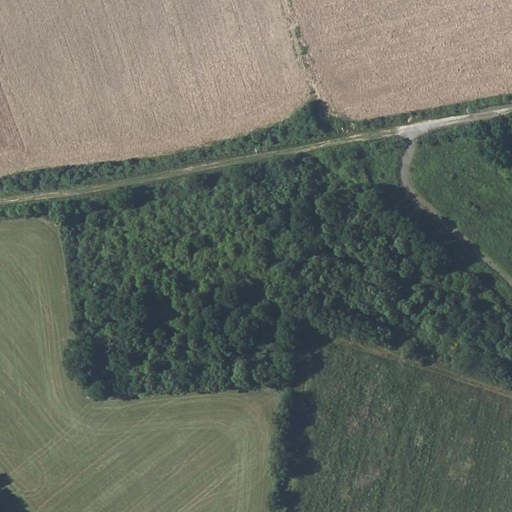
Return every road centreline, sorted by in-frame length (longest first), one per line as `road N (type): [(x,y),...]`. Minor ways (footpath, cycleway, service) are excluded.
road 1 (track): [(0,202),(511,111)]
road 2 (track): [(416,129),(401,176),(511,284)]
